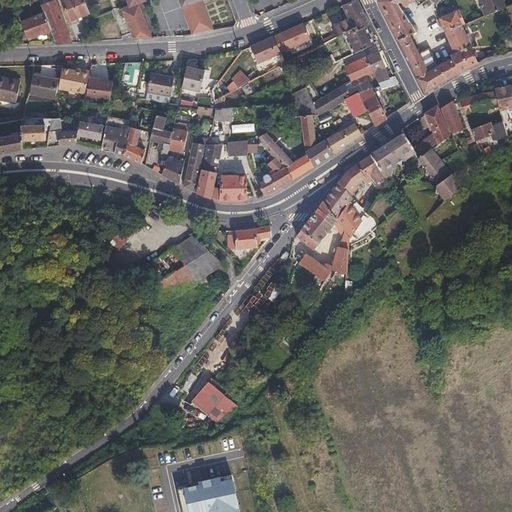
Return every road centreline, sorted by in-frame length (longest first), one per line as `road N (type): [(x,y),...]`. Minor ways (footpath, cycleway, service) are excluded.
road 1 (tertiary): [(2,511),(133,417),(182,364),(296,217),(299,189)]
road 2 (primary): [(0,172),(98,176),(228,214),(264,209),(299,189)]
road 3 (residential): [(0,50),(171,46),(251,31)]
road 4 (primary): [(299,189),(424,105)]
road 5 (residential): [(424,105),(366,0)]
